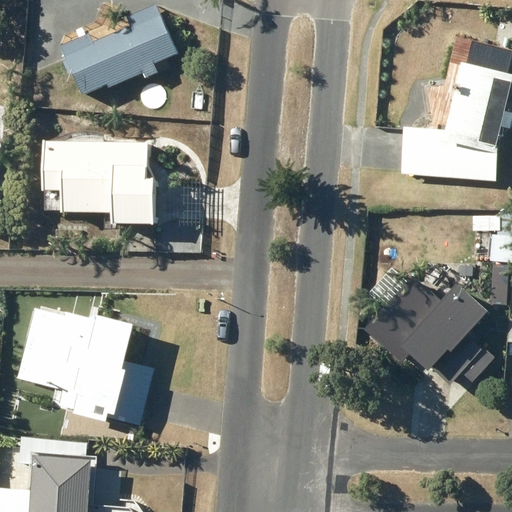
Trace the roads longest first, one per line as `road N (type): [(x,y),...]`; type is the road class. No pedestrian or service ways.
road 1 (residential): [(323,0),(290,430)]
road 2 (residential): [(240,423),(277,0)]
road 3 (residential): [(511,485),(287,477)]
road 4 (residential): [(290,430),(511,436)]
